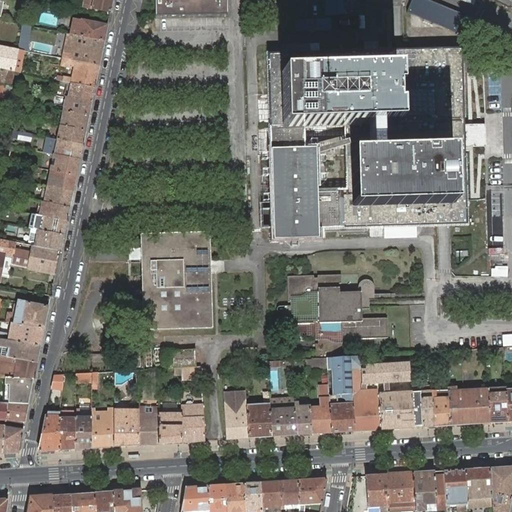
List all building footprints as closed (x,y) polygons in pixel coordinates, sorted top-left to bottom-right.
[(110,12),(112,0),(87,0),(86,7),(110,12)] [(163,0),(164,0),(155,0),(155,17),(226,17),(225,0),(163,0)] [(33,17),(24,15),(22,25),(31,26),(33,17)] [(104,41),(108,25),(81,20),(74,19),(71,35),(104,41)] [(31,26),(22,25),(18,50),(24,51),(26,51),(31,26)] [(99,66),(104,41),(71,35),(62,33),(60,43),(66,44),(64,53),(74,55),(73,61),(99,66)] [(464,137),(464,126),(461,36),(415,37),(416,51),(389,52),(266,56),(269,139),(269,153),(272,244),(317,242),(316,230),(365,229),(377,228),(384,228),(417,227),(467,226),(466,209),(464,149),(464,137)] [(24,51),(18,50),(0,45),(0,68),(1,69),(8,70),(14,72),(20,73),(21,69),(15,67),(18,54),(24,55),(24,51)] [(21,69),(24,55),(18,54),(15,67),(21,69)] [(94,88),(99,66),(73,61),(63,59),(61,66),(70,68),(75,66),(78,67),(75,80),(72,79),(59,76),(58,81),(71,83),(94,88)] [(0,72),(0,83),(5,85),(8,70),(1,69),(0,72)] [(11,86),(14,72),(8,70),(5,85),(11,86)] [(91,102),(94,88),(71,83),(70,87),(73,87),(72,95),(69,94),(68,97),(91,102)] [(11,100),(15,87),(11,86),(5,85),(2,98),(11,100)] [(89,116),(91,102),(68,97),(66,97),(65,100),(68,101),(66,108),(63,107),(63,111),(89,116)] [(17,101),(11,100),(7,115),(11,115),(13,116),(17,101)] [(85,131),(89,116),(63,111),(62,115),(65,115),(63,123),(60,122),(60,125),(85,131)] [(11,115),(7,115),(6,115),(3,128),(8,129),(11,115)] [(82,145),(85,131),(60,125),(56,139),(82,145)] [(464,137),(464,149),(471,149),(486,148),(485,136),(485,126),(470,126),(464,126),(464,137)] [(13,130),(11,138),(31,141),(32,133),(13,130)] [(79,160),(82,145),(56,139),(56,144),(59,144),(57,152),(54,151),(53,154),(79,160)] [(76,176),(79,160),(53,154),(46,153),(45,156),(53,158),(56,159),(54,167),(51,166),(50,170),(76,176)] [(73,192),(76,176),(50,170),(49,174),(52,175),(50,184),(47,183),(44,182),(44,186),(47,187),(73,192)] [(69,208),(73,192),(47,187),(46,190),(49,191),(47,199),(44,198),(41,198),(40,201),(43,202),(69,208)] [(66,221),(69,208),(43,202),(43,206),(46,206),(44,213),(41,212),(38,212),(38,215),(66,221)] [(64,235),(66,221),(38,215),(37,215),(34,229),(38,230),(64,235)] [(417,227),(384,228),(384,239),(417,239),(417,227)] [(34,229),(30,228),(29,245),(32,245),(33,241),(35,242),(37,234),(38,230),(34,229)] [(60,251),(64,235),(38,230),(37,234),(40,234),(38,243),(35,242),(33,241),(32,245),(33,246),(60,251)] [(143,330),(212,329),(210,267),(209,233),(140,234),(143,330)] [(55,274),(60,251),(33,246),(31,254),(14,250),(16,243),(0,239),(0,255),(3,256),(13,258),(11,265),(27,269),(55,274)] [(327,359),(343,358),(343,339),(388,338),(388,318),(363,319),(363,309),(370,309),(370,303),(370,300),(374,300),(374,294),(374,287),(373,283),(369,280),(365,280),(362,280),(360,282),(359,284),(358,286),(358,292),(339,293),(339,288),(339,283),(341,284),(341,275),(317,275),(318,278),(314,278),(314,276),(287,276),(288,302),(290,302),(291,306),(288,306),(288,324),(315,323),(315,340),(318,340),(318,344),(315,344),(316,359),(327,359)] [(44,330),(48,307),(18,302),(13,324),(44,330)] [(40,346),(44,330),(13,324),(11,324),(10,326),(14,327),(13,335),(9,334),(0,332),(0,339),(7,341),(40,346)] [(37,363),(40,346),(7,341),(0,339),(0,347),(2,348),(9,349),(7,357),(10,358),(37,363)] [(9,349),(2,348),(0,356),(2,356),(7,357),(9,349)] [(182,368),(196,367),(195,350),(165,352),(166,369),(182,368)] [(93,354),(87,354),(87,364),(109,364),(109,354),(104,354),(93,354)] [(33,380),(37,363),(10,358),(7,357),(2,356),(0,356),(0,378),(5,378),(6,378),(33,380)] [(351,368),(351,357),(343,358),(327,359),(327,366),(334,365),(335,395),(329,395),(329,399),(330,408),(331,433),(354,432),(353,400),(351,368)] [(354,432),(381,430),(379,398),(379,394),(379,390),(360,391),(359,383),(358,368),(361,368),(361,366),(360,357),(351,357),(351,368),(353,400),(354,432)] [(327,366),(327,359),(316,359),(307,360),(308,370),(328,368),(327,366)] [(409,380),(408,363),(361,366),(361,368),(358,368),(359,383),(409,380)] [(182,380),(201,378),(200,367),(196,367),(182,368),(182,380)] [(91,382),(91,373),(76,374),(76,383),(91,382)] [(55,376),(56,375),(55,375),(52,389),(62,390),(64,375),(55,376)] [(28,404),(33,380),(6,378),(5,378),(5,385),(4,400),(4,403),(9,403),(28,404)] [(465,425),(464,391),(457,391),(456,388),(456,384),(448,385),(448,388),(448,390),(448,397),(450,426),(465,425)] [(311,435),(331,433),(330,408),(329,399),(329,395),(329,386),(320,386),(321,410),(310,411),(311,435)] [(492,389),(488,389),(488,390),(490,423),(508,422),(506,390),(506,388),(502,388),(492,389)] [(422,428),(433,427),(431,391),(424,392),(423,389),(420,389),(420,392),(421,408),(422,427),(422,428)] [(433,427),(450,426),(448,397),(448,390),(435,391),(431,391),(433,427)] [(488,390),(464,391),(465,425),(490,423),(488,390)] [(223,392),(224,407),(226,440),(249,439),(247,406),(246,391),(223,392)] [(411,392),(379,394),(379,398),(381,430),(413,428),(413,427),(422,427),(421,408),(420,392),(411,392)] [(264,405),(247,406),(249,439),(271,437),(269,409),(269,404),(269,400),(268,393),(264,393),(264,405)] [(294,408),(294,404),(291,404),(290,399),(269,400),(269,404),(269,409),(271,437),(296,436),(294,408)] [(181,443),(205,442),(203,406),(195,406),(195,403),(192,401),(188,401),(186,404),(187,407),(181,407),(181,411),(181,414),(181,426),(181,443)] [(24,422),(28,404),(9,403),(4,403),(0,402),(0,454),(2,454),(18,453),(23,430),(24,425),(17,424),(16,429),(9,428),(9,425),(5,424),(6,420),(24,422)] [(298,404),(294,404),(294,408),(296,436),(311,435),(310,411),(310,407),(310,402),(298,404)] [(75,450),(91,449),(91,417),(91,411),(91,409),(92,406),(81,406),(80,410),(76,410),(76,411),(76,416),(75,418),(75,450)] [(159,414),(159,408),(139,407),(139,411),(139,445),(159,444),(159,426),(159,414)] [(114,412),(114,408),(108,409),(108,412),(94,413),(94,409),(91,409),(91,411),(91,417),(91,449),(114,447),(114,412)] [(159,444),(181,443),(181,426),(181,414),(181,411),(178,411),(164,410),(163,410),(163,414),(159,414),(159,426),(159,444)] [(59,451),(75,450),(75,418),(76,416),(76,411),(60,412),(60,418),(59,451)] [(114,447),(139,445),(139,411),(114,412),(114,447)] [(39,452),(59,451),(60,418),(60,412),(47,412),(46,417),(39,452)] [(24,425),(24,422),(6,420),(5,424),(9,425),(9,428),(16,429),(17,424),(24,425)] [(511,466),(489,468),(491,498),(492,506),(492,511),(507,511),(511,496),(511,466)] [(489,468),(464,470),(466,500),(467,505),(467,508),(492,506),(491,498),(489,468)] [(464,470),(443,472),(446,509),(449,508),(449,507),(467,505),(466,500),(464,470)] [(443,472),(413,473),(416,511),(425,511),(436,510),(446,510),(446,509),(443,472)] [(386,475),(388,511),(409,511),(416,511),(413,473),(386,475)] [(388,511),(386,475),(365,476),(368,508),(377,508),(376,511),(388,511)] [(325,479),(298,481),(299,505),(300,508),(299,510),(299,511),(304,511),(304,505),(322,504),(327,480),(325,479)] [(298,481),(279,482),(280,506),(281,511),(284,511),(284,506),(299,505),(298,481)] [(279,482),(260,483),(262,511),(261,511),(280,511),(281,511),(280,506),(279,482)] [(260,483),(243,484),(244,511),(261,511),(262,511),(260,483)] [(244,511),(243,484),(225,485),(226,511),(244,511)] [(209,511),(226,511),(225,485),(208,486),(209,511)] [(180,511),(209,511),(208,486),(185,488),(180,511)] [(140,511),(139,491),(113,492),(114,511),(140,511)] [(114,511),(113,492),(95,494),(95,511),(114,511)] [(95,511),(95,494),(71,495),(72,511),(95,511)] [(53,511),(72,511),(71,495),(53,496),(53,511)] [(31,498),(28,511),(53,511),(53,496),(31,498)] [(0,511),(6,511),(9,499),(0,499),(0,511)]
